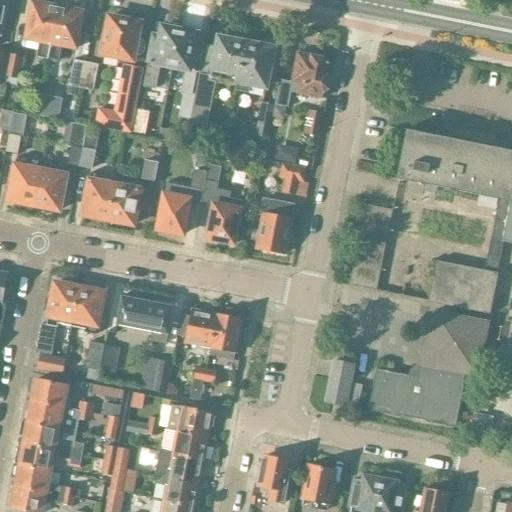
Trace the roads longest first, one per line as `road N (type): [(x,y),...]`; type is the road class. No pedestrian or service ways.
road 1 (residential): [(310,294),(366,4)]
road 2 (residential): [(310,294),(38,243)]
road 3 (residential): [(0,439),(38,243)]
road 4 (residential): [(480,467),(286,425)]
road 5 (primary): [(511,32),(366,4)]
road 6 (residential): [(230,511),(248,417),(286,425)]
road 7 (residential): [(286,425),(310,294)]
